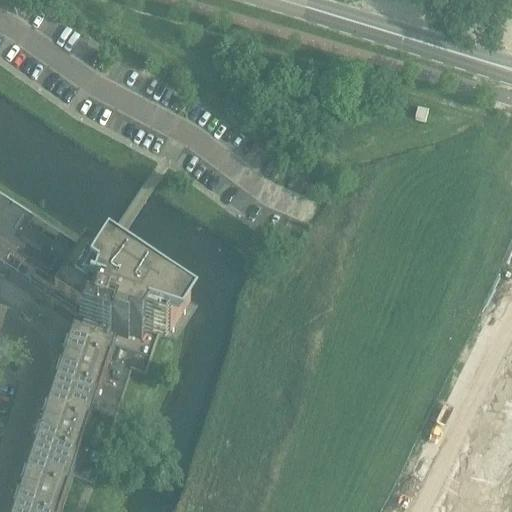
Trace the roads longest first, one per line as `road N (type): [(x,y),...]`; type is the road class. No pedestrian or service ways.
road 1 (tertiary): [(277,0),(511,70)]
road 2 (residential): [(0,322),(37,347),(38,363),(0,481)]
